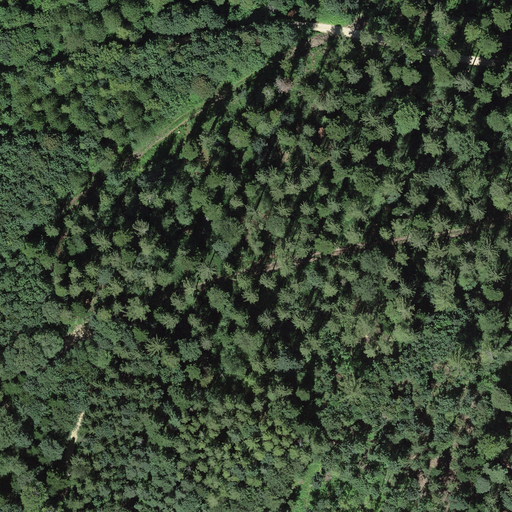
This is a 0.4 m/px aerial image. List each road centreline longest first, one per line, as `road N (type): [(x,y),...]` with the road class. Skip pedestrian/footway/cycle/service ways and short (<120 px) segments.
road 1 (track): [(9,264),(147,140),(336,29),(511,9)]
road 2 (track): [(0,75),(232,31),(307,25),(511,64)]
road 3 (track): [(511,216),(231,277),(137,305),(94,332)]
road 4 (track): [(0,417),(62,342),(81,328),(94,332),(101,345),(80,406),(67,511)]
road 5 (track): [(356,447),(511,370)]
